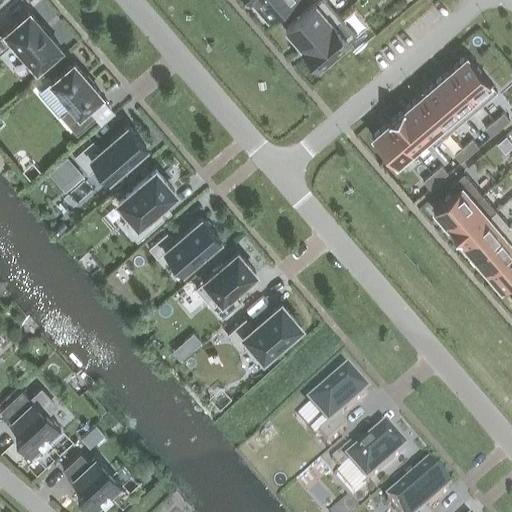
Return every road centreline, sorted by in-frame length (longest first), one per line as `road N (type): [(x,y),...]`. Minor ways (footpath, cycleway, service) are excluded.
road 1 (residential): [(511,446),(277,176)]
road 2 (residential): [(479,0),(277,176)]
road 3 (residential): [(277,176),(128,0)]
